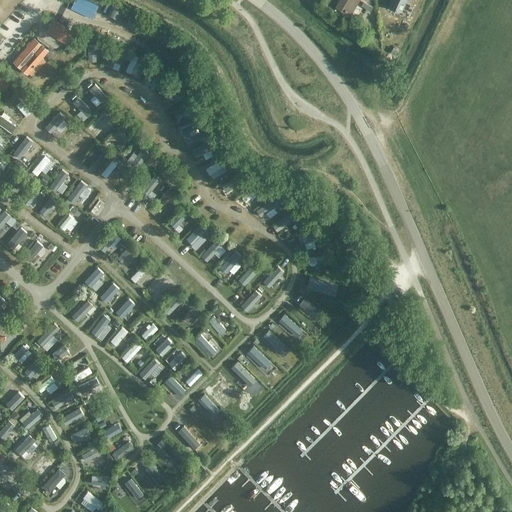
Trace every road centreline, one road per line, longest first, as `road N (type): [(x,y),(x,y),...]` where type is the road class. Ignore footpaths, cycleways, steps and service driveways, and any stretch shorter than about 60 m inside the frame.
road 1 (tertiary): [(405,215),(337,83),(257,0)]
road 2 (tertiary): [(405,215),(511,450)]
